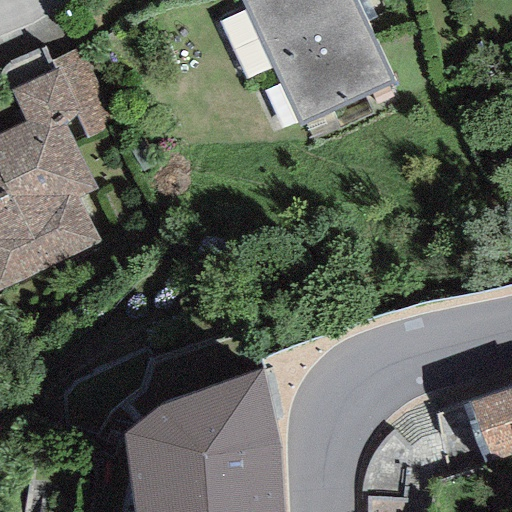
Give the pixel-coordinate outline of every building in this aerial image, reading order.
[(353,0),(239,0),(298,125),(392,81),(353,0)] [(121,123),(85,45),(48,62),(52,71),(75,120),(84,139),(121,123)] [(66,124),(75,120),(52,71),(9,90),(25,121),(0,132),(0,290),(101,241),(77,198),(99,190),(66,124)] [(122,436),(133,511),(248,511),(255,511),(254,511),(282,511),(278,444),(261,370),(157,408),(122,436)] [(511,386),(467,401),(487,464),(511,455),(511,386)]
